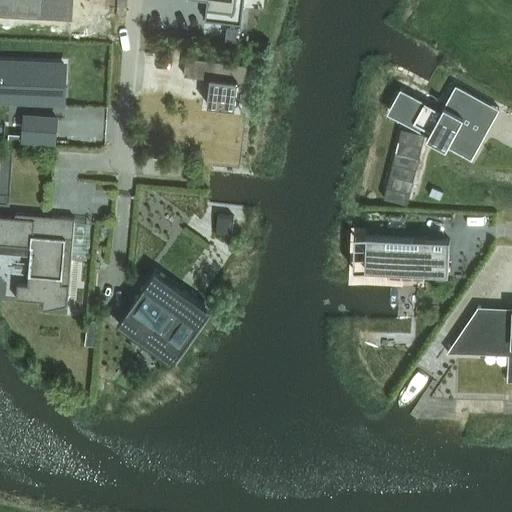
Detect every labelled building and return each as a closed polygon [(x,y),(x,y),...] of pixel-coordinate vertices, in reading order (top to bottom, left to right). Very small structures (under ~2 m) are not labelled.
[(0,0),(0,12),(55,14),(55,0),(0,0)] [(211,0),(211,4),(208,4),(206,18),(242,23),(244,0),(211,0)] [(187,56),(185,75),(186,75),(211,78),(209,95),(208,104),(236,107),(239,82),(247,83),(249,64),(187,56)] [(0,60),(0,98),(59,101),(59,87),(64,87),(65,63),(0,60)] [(413,93),(401,113),(432,130),(434,127),(451,136),(449,140),(474,154),(486,133),(462,120),(476,94),(456,83),(442,109),(413,93)] [(26,115),(24,139),(56,141),(58,117),(26,115)] [(0,214),(0,242),(32,246),(29,284),(18,283),(17,298),(44,300),(43,309),(68,305),(73,252),(76,221),(76,217),(17,212),(16,216),(0,214)] [(219,214),(217,234),(233,236),(235,216),(219,214)] [(368,236),(366,269),(449,273),(451,240),(451,239),(368,235),(368,236)] [(157,269),(119,323),(174,363),(211,308),(157,269)] [(465,328),(448,351),(451,351),(451,350),(466,351),(481,352),(482,342),(511,343),(511,312),(495,311),(494,329),(465,328)] [(89,316),(86,344),(96,345),(99,322),(89,316)]
